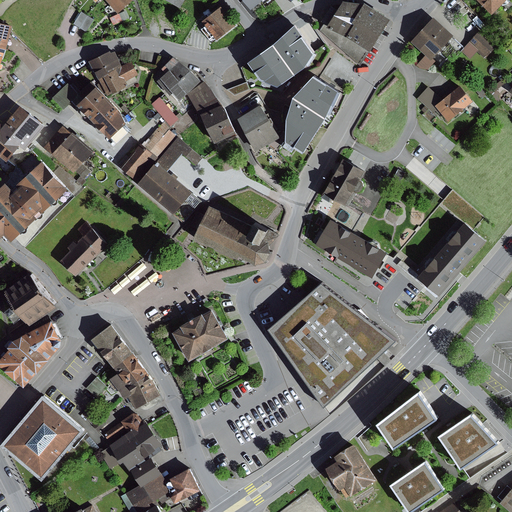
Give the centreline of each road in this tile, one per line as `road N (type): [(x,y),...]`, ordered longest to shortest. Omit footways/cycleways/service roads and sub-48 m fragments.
road 1 (unclassified): [(412,15),(299,200),(280,263),(246,291),(272,384),(188,435)]
road 2 (residential): [(20,92),(58,63),(116,44),(152,43),(219,61),(259,37)]
road 3 (secondary): [(229,511),(428,347)]
road 4 (residential): [(82,323),(110,313),(125,319),(188,435)]
road 5 (residential): [(0,427),(69,350),(82,323)]
road 6 (secondary): [(428,347),(511,248)]
